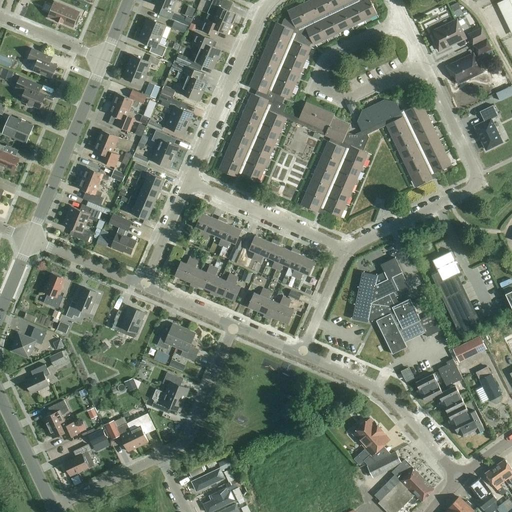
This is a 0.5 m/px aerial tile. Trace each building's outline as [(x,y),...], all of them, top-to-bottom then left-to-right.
[(175,0),(155,0),(154,4),(162,7),(171,11),(175,0)] [(226,3),(220,0),(214,0),(213,4),(219,7),(214,17),(232,24),(236,14),(224,9),(226,3)] [(290,16),(284,19),(281,25),(298,32),(295,41),(308,46),(310,42),(312,41),(313,45),(377,14),(370,0),(311,0),(288,12),(290,16)] [(511,0),(504,0),(502,1),(497,4),(511,34),(511,0)] [(48,18),(74,29),(80,12),(55,1),(48,18)] [(450,6),(451,9),(453,12),(460,8),(457,2),(450,6)] [(186,18),(174,13),(171,19),(189,26),(194,13),(188,11),(186,18)] [(201,30),(212,35),(217,37),(219,31),(227,34),(232,24),(214,17),(212,22),(206,19),(201,30)] [(148,18),(144,29),(161,37),(165,25),(148,18)] [(439,51),(466,38),(457,20),(433,32),(437,40),(434,41),(439,51)] [(171,28),(184,33),(187,26),(174,21),(171,28)] [(196,31),(199,26),(192,23),(190,28),(196,31)] [(259,91),(257,96),(252,93),(219,170),(236,177),(238,173),(259,182),(286,118),(281,116),(283,112),(286,105),(280,102),(283,96),(289,99),(311,47),(308,46),(295,41),(298,32),(281,25),(277,23),(249,87),(259,91)] [(472,47),(486,40),(481,28),(466,35),(472,47)] [(144,29),(139,41),(156,48),(161,37),(144,29)] [(192,43),(200,47),(198,52),(216,60),(221,50),(212,46),(214,41),(197,33),(192,43)] [(491,50),(486,40),(472,47),(477,57),(491,50)] [(53,57),(43,53),(32,49),(28,59),(36,63),(33,71),(52,79),(57,66),(51,63),(53,57)] [(198,52),(194,61),(178,55),(176,60),(189,67),(189,66),(200,71),(203,65),(212,69),(216,60),(198,52)] [(0,54),(0,64),(5,66),(8,58),(0,54)] [(482,72),(473,54),(446,67),(451,76),(454,75),(458,84),(482,72)] [(146,74),(151,63),(157,66),(160,60),(150,56),(148,61),(133,55),(128,66),(145,74),(146,74)] [(188,76),(184,84),(203,92),(207,82),(201,80),(204,74),(181,63),(177,71),(188,76)] [(128,66),(123,78),(141,85),(145,74),(128,66)] [(1,78),(10,81),(14,72),(4,69),(2,68),(1,68),(0,69),(0,75),(1,76),(1,78)] [(42,86),(32,82),(20,77),(16,88),(25,92),(21,101),(27,103),(26,104),(27,107),(31,108),(33,107),(39,109),(45,95),(39,92),(42,86)] [(144,94),(155,99),(160,87),(149,83),(144,94)] [(203,92),(184,84),(180,94),(198,101),(203,92)] [(161,93),(173,98),(176,91),(164,86),(161,93)] [(134,100),(132,105),(137,107),(139,102),(143,104),(147,95),(133,90),(129,98),(134,100)] [(117,93),(113,103),(130,110),(132,105),(134,100),(129,98),(117,93)] [(189,105),(182,103),(161,94),(159,99),(175,106),(170,117),(189,125),(193,114),(186,111),(189,105)] [(357,122),(361,132),(352,136),(346,134),(350,126),(333,119),(334,115),(306,102),(299,119),(283,112),(281,116),(286,118),(331,138),(329,141),(341,146),(341,145),(350,149),(354,141),(367,134),(386,125),(397,120),(395,115),(401,112),(396,103),(384,99),(362,110),(357,122)] [(130,110),(113,103),(109,114),(112,115),(109,123),(115,126),(114,126),(130,132),(135,118),(127,116),(130,110)] [(421,103),(401,112),(395,115),(397,120),(386,125),(416,187),(433,179),(431,175),(451,165),(421,103)] [(494,103),(480,109),(485,120),(476,124),(487,148),(503,140),(492,117),(499,114),(494,103)] [(146,125),(148,118),(142,116),(140,122),(146,125)] [(4,133),(26,142),(32,126),(10,117),(4,133)] [(189,125),(170,117),(166,127),(184,135),(189,125)] [(144,132),(159,138),(164,126),(149,120),(144,132)] [(102,130),(98,140),(114,147),(119,137),(102,130)] [(341,146),(329,141),(328,141),(301,205),(318,212),(319,208),(340,217),(368,153),(363,151),(369,137),(367,134),(354,141),(350,149),(341,145),(341,146)] [(156,150),(175,158),(179,147),(161,139),(156,150)] [(114,147),(98,140),(93,151),(102,154),(99,161),(115,168),(120,156),(112,152),(114,147)] [(6,145),(5,147),(0,144),(0,170),(1,171),(3,166),(14,170),(19,158),(16,157),(18,150),(6,145)] [(175,158),(156,150),(152,160),(170,168),(175,158)] [(133,159),(147,165),(150,159),(135,153),(133,159)] [(146,174),(148,168),(135,162),(133,168),(146,174)] [(109,176),(87,167),(82,177),(99,184),(102,178),(107,181),(109,176)] [(111,178),(122,182),(125,174),(114,169),(111,178)] [(140,176),(138,180),(161,190),(165,180),(149,173),(146,179),(140,176)] [(82,177),(78,188),(90,193),(87,200),(101,205),(104,198),(101,196),(102,193),(97,190),(99,184),(82,177)] [(161,190),(138,180),(136,184),(143,187),(140,193),(156,200),(161,190)] [(124,198),(127,191),(121,189),(118,195),(124,198)] [(237,201),(240,194),(232,190),(229,196),(237,201)] [(131,196),(129,200),(152,210),(156,200),(140,193),(138,199),(131,196)] [(195,200),(203,204),(206,196),(199,193),(195,200)] [(152,210),(129,200),(128,204),(134,207),(132,213),(148,220),(152,210)] [(101,212),(103,213),(108,214),(108,215),(110,210),(88,201),(86,206),(101,212)] [(84,211),(71,206),(67,216),(86,224),(89,218),(96,222),(101,212),(86,206),(84,211)] [(203,238),(212,217),(202,213),(196,227),(202,229),(199,236),(203,238)] [(114,214),(110,223),(120,228),(112,246),(117,248),(117,250),(123,253),(124,251),(131,254),(136,241),(124,236),(126,230),(128,231),(132,222),(114,214)] [(86,224),(67,216),(63,225),(76,231),(73,236),(88,242),(92,232),(84,229),(86,224)] [(218,220),(212,217),(203,238),(207,240),(210,233),(216,235),(223,219),(219,217),(218,220)] [(223,219),(216,235),(221,238),(219,245),(223,247),(232,225),(226,223),(227,220),(223,219)] [(242,230),(232,225),(223,247),(227,248),(230,241),(236,244),(239,237),(242,230)] [(199,246),(201,240),(191,235),(189,241),(199,246)] [(256,261),(265,240),(255,235),(249,250),(255,252),(252,259),(256,261)] [(245,239),(239,237),(236,244),(234,248),(239,250),(240,250),(245,239)] [(271,242),(265,240),(256,261),(261,263),(264,256),(269,258),(276,241),(272,240),(271,242)] [(276,241),(269,258),(275,261),(272,268),(276,269),(285,248),(279,246),(280,243),(276,241)] [(228,259),(234,262),(239,250),(234,248),(233,247),(228,259)] [(285,248),(276,269),(281,271),(284,264),(289,267),(296,250),(292,248),(291,251),(285,248)] [(296,250),(289,267),(295,269),(292,276),(296,278),(305,257),(299,254),(300,251),(296,250)] [(451,251),(432,260),(438,272),(434,274),(457,322),(455,324),(459,334),(481,324),(476,313),(473,315),(455,276),(458,274),(461,272),(457,264),(455,260),(451,251)] [(185,280),(194,259),(190,257),(187,264),(181,261),(175,275),(185,280)] [(315,261),(305,257),(296,278),(301,280),(303,273),(309,275),(315,261)] [(432,314),(420,320),(410,299),(399,304),(394,292),(398,290),(399,291),(408,286),(402,273),(395,258),(381,265),(384,272),(378,275),(362,272),(352,319),(368,322),(369,319),(376,320),(392,354),(407,347),(405,342),(425,333),(427,337),(440,330),(432,314)] [(199,261),(194,259),(185,280),(191,282),(190,285),(194,287),(201,270),(196,267),(199,261)] [(201,270),(194,287),(198,288),(199,286),(205,288),(214,267),(210,265),(207,272),(201,270)] [(214,267),(205,288),(211,291),(210,294),(214,295),(221,278),(216,276),(218,269),(214,267)] [(241,280),(248,283),(252,274),(245,271),(241,280)] [(63,296),(58,294),(64,279),(53,274),(45,292),(48,293),(44,302),(58,308),(63,296)] [(227,281),(221,278),(214,295),(218,297),(219,294),(225,297),(234,276),(230,274),(227,281)] [(234,276),(225,297),(235,301),(241,287),(235,284),(238,278),(234,276)] [(297,289),(301,281),(296,279),(292,287),(297,289)] [(507,296),(511,292),(511,284),(503,289),(507,296)] [(97,292),(85,287),(78,304),(72,301),(66,316),(72,319),(74,315),(78,317),(81,310),(89,313),(97,292)] [(258,311),(267,290),(263,288),(260,295),(254,293),(254,294),(252,298),(248,307),(258,311)] [(267,290),(258,311),(264,314),(263,316),(267,318),(274,301),(269,299),(272,292),(267,290)] [(288,296),(298,300),(301,294),(291,290),(288,296)] [(280,304),(274,301),(267,318),(271,320),(272,317),(278,320),(287,299),(283,297),(280,304)] [(292,300),(287,299),(278,320),(288,324),(294,310),(289,307),(292,300)] [(125,318),(117,314),(111,328),(119,331),(121,327),(128,330),(129,327),(138,331),(143,321),(141,320),(145,313),(130,306),(125,318)] [(55,310),(52,317),(58,319),(61,313),(55,310)] [(60,322),(57,330),(56,333),(62,336),(64,333),(66,334),(69,326),(60,322)] [(177,346),(184,329),(172,325),(167,336),(162,334),(157,345),(167,349),(170,344),(177,346)] [(31,338),(19,333),(11,351),(29,358),(36,341),(42,344),(46,333),(35,328),(31,338)] [(195,334),(184,329),(177,346),(183,349),(181,355),(194,361),(199,350),(190,346),(195,334)] [(453,349),(459,362),(487,349),(480,335),(453,349)] [(64,346),(60,339),(53,343),(57,350),(64,346)] [(49,357),(54,367),(66,361),(70,359),(65,350),(62,351),(61,351),(49,357)] [(186,365),(172,359),(169,366),(183,372),(186,365)] [(438,369),(447,387),(463,379),(453,359),(446,362),(448,365),(438,369)] [(36,375),(25,380),(31,393),(49,385),(45,376),(50,374),(45,364),(34,370),(36,375)] [(483,387),(476,390),(482,403),(490,399),(490,400),(491,400),(492,402),(496,404),(501,402),(502,397),(501,395),(487,367),(476,373),(483,387)] [(409,368),(402,372),(406,379),(407,381),(413,377),(409,368)] [(166,393),(184,400),(188,388),(176,384),(179,378),(167,373),(163,383),(169,386),(166,393)] [(444,406),(451,420),(449,421),(451,427),(454,426),(457,433),(460,431),(462,437),(476,431),(477,434),(484,430),(475,411),(469,413),(456,386),(442,392),(433,374),(416,383),(419,390),(417,391),(419,396),(422,394),(425,401),(438,395),(442,402),(439,403),(442,408),(444,406)] [(336,386),(341,381),(336,376),(331,382),(336,386)] [(184,400),(166,393),(164,398),(157,395),(152,407),(165,412),(167,407),(179,411),(184,400)] [(53,405),(56,412),(43,418),(48,428),(64,420),(62,415),(69,410),(64,400),(53,405)] [(80,412),(85,408),(80,402),(75,407),(80,412)] [(94,408),(88,411),(90,417),(96,414),(94,408)] [(148,413),(146,414),(127,423),(138,447),(148,442),(145,435),(155,429),(148,413)] [(360,425),(360,426),(352,434),(372,457),(390,440),(386,435),(387,435),(374,421),(370,417),(365,422),(364,421),(362,422),(360,423),(360,425)] [(53,438),(62,434),(64,440),(86,429),(83,422),(76,425),(75,422),(68,425),(67,425),(64,420),(48,428),(53,438)] [(117,428),(114,420),(105,424),(112,439),(120,435),(117,428)] [(127,423),(117,428),(120,435),(128,451),(138,447),(127,423)] [(106,438),(102,429),(88,436),(90,441),(92,445),(106,438)] [(166,442),(174,438),(170,432),(162,436),(166,442)] [(77,457),(65,463),(71,476),(94,465),(88,452),(91,450),(89,444),(74,451),(77,457)] [(401,463),(396,452),(367,466),(372,477),(401,463)] [(230,459),(226,461),(219,464),(222,470),(233,465),(230,459)] [(395,475),(385,485),(375,495),(380,501),(378,503),(387,511),(398,511),(415,495),(422,501),(434,489),(413,468),(413,467),(405,459),(392,472),(395,475)] [(511,469),(505,459),(495,467),(505,481),(508,478),(511,483),(511,469)] [(505,481),(495,467),(485,473),(501,496),(506,493),(500,484),(505,481)] [(220,468),(192,481),(197,493),(225,480),(220,468)] [(235,479),(230,469),(224,472),(229,482),(235,479)] [(97,486),(110,480),(106,471),(93,477),(97,486)] [(240,477),(235,479),(229,482),(227,483),(230,490),(244,484),(240,477)] [(497,499),(480,478),(469,486),(480,500),(478,502),(484,510),(497,499)] [(211,500),(203,504),(207,511),(209,511),(235,500),(231,490),(229,491),(227,487),(209,495),(211,500)] [(238,500),(243,497),(238,487),(233,490),(238,500)] [(449,508),(445,511),(473,511),(474,511),(459,497),(449,508)] [(509,511),(508,510),(502,503),(497,507),(500,511),(509,511)]
